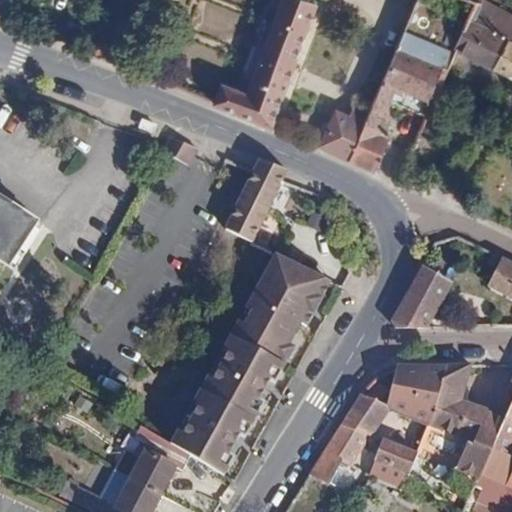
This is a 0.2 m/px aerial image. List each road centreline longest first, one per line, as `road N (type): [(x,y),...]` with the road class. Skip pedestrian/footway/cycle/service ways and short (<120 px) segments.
road 1 (residential): [(0,47),(327,171),(382,206)]
road 2 (residential): [(363,336),(251,511)]
road 3 (residential): [(363,336),(378,343),(511,341)]
